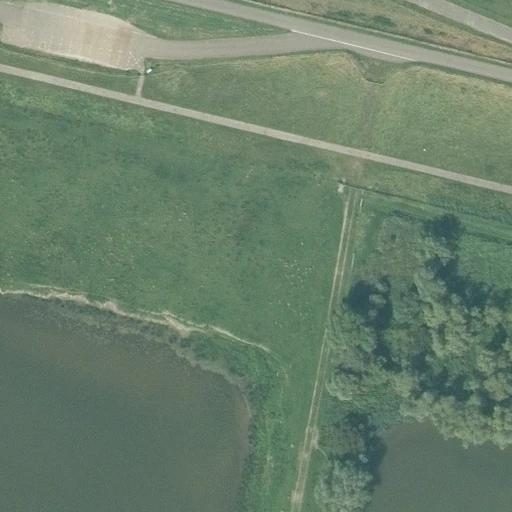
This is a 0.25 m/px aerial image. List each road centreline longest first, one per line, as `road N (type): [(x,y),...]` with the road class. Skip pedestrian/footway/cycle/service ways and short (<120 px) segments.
road 1 (unknown): [(0,121),(511,245)]
road 2 (track): [(290,511),(360,161)]
road 3 (unclassified): [(379,47),(186,0)]
road 4 (unclassified): [(379,47),(511,75)]
